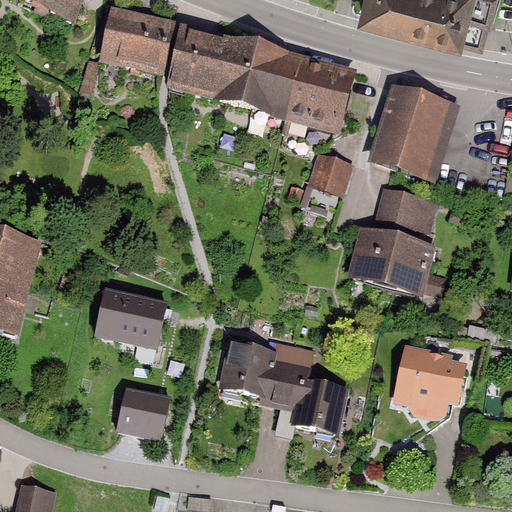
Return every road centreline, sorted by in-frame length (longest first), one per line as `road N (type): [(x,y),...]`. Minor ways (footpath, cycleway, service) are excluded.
road 1 (residential): [(0,432),(96,473),(375,511)]
road 2 (tertiary): [(219,0),(401,57),(511,80)]
